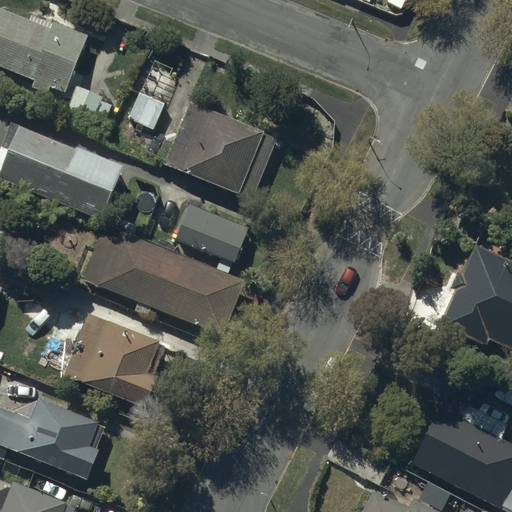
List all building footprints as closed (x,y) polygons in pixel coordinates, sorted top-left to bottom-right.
[(48,25),(0,5),(0,64),(34,78),(31,85),(45,90),(48,83),(62,89),(85,33),(51,19),(48,25)] [(171,66),(154,58),(142,84),(159,92),(171,66)] [(102,96),(76,85),(62,119),(98,134),(110,105),(100,101),(102,96)] [(164,102),(139,92),(128,117),(153,127),(164,102)] [(275,136),(189,101),(172,141),(164,137),(156,158),(250,197),(275,136)] [(7,132),(0,128),(0,176),(98,216),(120,162),(74,144),(72,147),(11,122),(7,132)] [(247,226),(189,203),(176,236),(233,259),(247,226)] [(242,278),(120,229),(117,237),(99,229),(80,277),(220,333),(242,278)] [(232,261),(221,256),(217,267),(227,271),(232,261)] [(511,288),(463,265),(432,328),(511,366),(511,288)] [(160,338),(87,309),(84,316),(61,307),(43,353),(50,355),(47,362),(64,369),(63,372),(145,405),(156,377),(146,373),(160,338)] [(31,416),(0,404),(0,445),(86,479),(98,448),(95,447),(103,427),(96,424),(98,421),(38,398),(31,416)] [(363,399),(344,436),(364,446),(382,409),(363,399)] [(509,423),(468,402),(461,416),(439,405),(410,463),(500,508),(502,503),(511,508),(511,442),(502,437),(509,423)] [(72,511),(75,504),(12,478),(0,507),(0,511),(72,511)] [(375,488),(362,511),(441,511),(415,499),(411,507),(375,488)]
